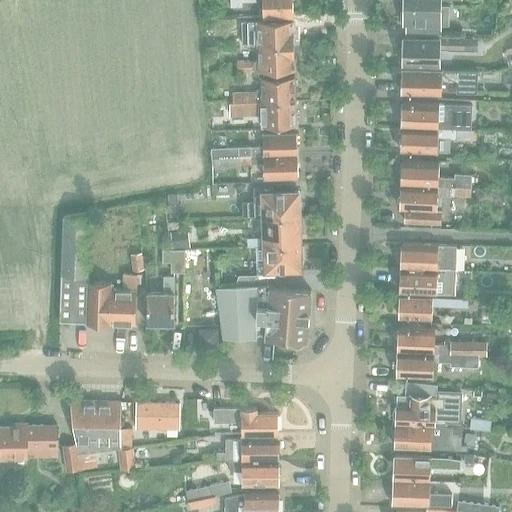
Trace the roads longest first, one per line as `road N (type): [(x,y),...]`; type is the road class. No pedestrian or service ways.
road 1 (unclassified): [(341,376),(348,0)]
road 2 (residential): [(15,366),(341,376)]
road 3 (residential): [(340,511),(341,376)]
